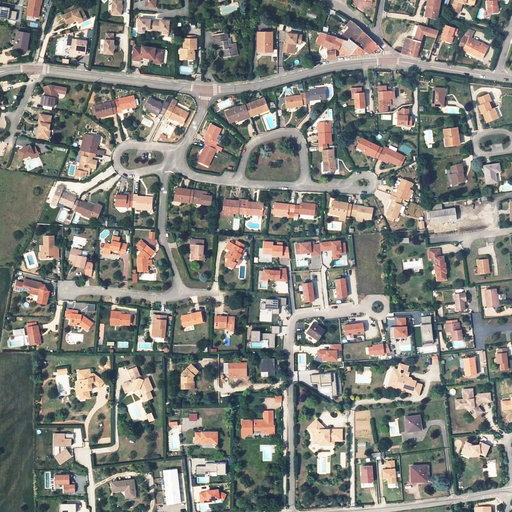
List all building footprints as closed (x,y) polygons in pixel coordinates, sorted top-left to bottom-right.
[(41,0),(29,0),(27,15),(38,17),(40,4),(41,4),(41,0)] [(122,1),(122,0),(114,0),(115,0),(114,0),(113,14),(123,15),(123,10),(124,10),(124,5),(123,5),(123,1),(122,1)] [(427,0),(426,5),(429,5),(427,16),(437,18),(440,0),(427,0)] [(487,7),(487,14),(497,13),(496,2),(498,2),(498,0),(487,0),(488,7),(487,7)] [(460,2),(459,7),(453,5),(451,10),(458,12),(462,3),(460,2)] [(10,8),(0,6),(0,13),(0,14),(0,17),(15,20),(17,11),(9,10),(10,8)] [(80,7),(62,16),(66,23),(76,18),(79,23),(87,20),(80,7)] [(137,29),(139,29),(154,30),(156,20),(149,20),(149,19),(144,19),(145,20),(143,20),(143,19),(138,19),(137,29)] [(160,20),(156,20),(154,30),(165,30),(169,31),(169,20),(165,20),(165,21),(163,21),(163,20),(160,20)] [(353,22),(350,20),(347,25),(349,27),(340,38),(347,40),(349,38),(358,45),(352,52),(355,54),(363,54),(366,51),(370,54),(378,46),(353,22)] [(435,38),(437,31),(417,25),(415,32),(412,40),(405,38),(401,53),(416,57),(420,43),(430,46),(429,48),(431,49),(432,46),(432,47),(435,38)] [(456,30),(445,25),(440,40),(449,43),(451,35),(453,35),(455,35),(456,30)] [(458,47),(481,58),(486,48),(470,40),(474,33),(467,30),(464,37),(463,37),(458,47)] [(15,48),(26,50),(29,33),(16,31),(15,37),(17,37),(15,48)] [(272,31),(258,31),(258,44),(262,44),(262,48),(265,51),(269,51),(272,48),(272,31)] [(114,40),(114,33),(107,32),(106,39),(105,39),(104,53),(114,54),(114,49),(115,50),(115,44),(114,44),(115,40),(114,40)] [(224,49),(222,49),(223,57),(237,54),(235,43),(231,44),(228,44),(227,37),(226,32),(213,35),(215,47),(221,46),(223,45),(224,49)] [(347,40),(340,38),(323,32),(321,32),(320,33),(316,43),(331,49),(330,51),(327,51),(328,58),(339,56),(351,54),(355,54),(352,52),(358,45),(349,38),(347,40)] [(302,35),(286,33),(285,42),(284,42),(283,52),(292,53),(293,43),(296,43),(297,40),(302,40),(302,35)] [(196,38),(181,38),(181,48),(179,48),(179,58),(187,58),(187,56),(194,56),(194,51),(193,50),(193,48),(196,48),(196,38)] [(85,55),(87,41),(73,39),(72,49),(77,50),(81,51),(81,54),(85,55)] [(140,56),(153,58),(159,59),(161,49),(153,48),(153,47),(142,45),(141,47),(133,46),(132,57),(140,58),(140,56)] [(48,85),(42,87),(45,92),(44,96),(42,95),(40,104),(52,107),(54,98),(53,98),(54,92),(55,93),(64,95),(65,88),(48,85)] [(380,111),(387,111),(387,99),(394,98),(394,91),(389,91),(389,87),(386,87),(386,86),(378,86),(380,111)] [(309,103),(309,101),(325,99),(324,88),(310,90),(310,92),(305,93),(306,104),(309,103)] [(352,94),(354,94),(355,99),(356,114),(365,113),(364,93),(361,93),(361,88),(352,88),(352,94)] [(442,106),(442,101),(443,101),(444,89),(433,88),(432,105),(442,106)] [(306,104),(305,93),(301,93),(301,95),(285,97),(286,108),(302,106),(302,104),(306,104)] [(478,98),(481,105),(488,102),(491,101),(488,94),(478,98)] [(133,96),(119,99),(120,101),(114,102),(117,113),(120,112),(120,110),(136,106),(133,96)] [(145,107),(150,110),(158,114),(159,112),(164,115),(167,109),(170,104),(165,101),(163,104),(150,97),(145,107)] [(245,105),(250,117),(268,110),(264,98),(245,105)] [(170,104),(167,109),(164,115),(168,117),(169,116),(182,123),(188,113),(174,106),(176,102),(173,100),(170,104)] [(96,114),(97,116),(108,114),(108,115),(117,113),(114,102),(114,101),(92,106),(94,115),(96,114)] [(487,117),(489,121),(498,118),(498,117),(494,108),(491,109),(488,102),(481,105),(478,106),(482,114),(483,113),(485,118),(487,117)] [(225,111),(230,123),(237,120),(243,117),(244,119),(250,117),(245,105),(239,107),(238,106),(225,111)] [(403,109),(398,112),(398,116),(397,116),(397,120),(397,125),(411,125),(411,119),(407,119),(407,116),(408,116),(408,109),(403,109)] [(37,136),(46,137),(47,130),(50,131),(52,116),(40,114),(38,123),(40,124),(39,128),(38,128),(37,136)] [(319,147),(327,146),(326,143),(331,143),(330,122),(318,123),(318,132),(319,132),(320,133),(318,133),(319,147)] [(205,137),(207,138),(204,144),(206,144),(214,148),(216,144),(214,143),(220,129),(211,124),(205,137)] [(443,147),(459,144),(457,128),(443,129),(445,138),(442,138),(443,147)] [(88,135),(87,138),(84,151),(85,151),(96,154),(96,150),(99,137),(88,135)] [(382,148),(361,138),(357,146),(364,149),(363,151),(363,152),(373,157),(374,156),(377,158),(382,148)] [(206,144),(198,161),(208,166),(216,149),(214,148),(206,144)] [(18,150),(22,159),(24,158),(29,155),(32,154),(34,158),(38,156),(34,148),(30,149),(28,145),(26,146),(23,148),(18,150)] [(323,161),(325,161),(325,171),(335,170),(335,160),(334,160),(333,150),(327,150),(327,146),(319,147),(319,151),(323,151),(323,161)] [(402,155),(390,150),(383,146),(382,148),(377,158),(387,163),(388,161),(398,165),(402,155)] [(95,157),(96,154),(85,151),(84,156),(81,156),(78,170),(76,169),(75,175),(82,177),(85,175),(86,171),(89,172),(90,167),(95,169),(97,161),(92,160),(92,157),(95,157)] [(483,165),(486,184),(496,182),(495,173),(500,172),(498,163),(483,165)] [(461,178),(464,177),(462,172),(463,171),(461,164),(451,167),(453,174),(450,175),(453,184),(462,182),(461,178)] [(396,193),(393,192),(391,195),(401,199),(405,200),(411,183),(402,179),(399,186),(396,193)] [(75,210),(79,201),(75,199),(76,197),(62,191),(64,187),(59,185),(51,204),(56,206),(58,201),(72,207),(71,209),(75,210)] [(192,202),(194,190),(176,188),(174,200),(188,202),(189,202),(192,202)] [(212,205),(213,195),(207,194),(207,192),(194,190),(192,202),(212,205)] [(130,195),(123,195),(116,194),(116,206),(129,207),(129,206),(133,207),(133,194),(130,194),(130,195)] [(146,198),(146,196),(138,196),(138,194),(133,194),(133,207),(136,207),(136,209),(151,210),(152,198),(146,198)] [(401,205),(399,204),(401,199),(391,195),(390,199),(392,200),(386,215),(396,219),(401,205)] [(231,200),(231,202),(224,201),(223,212),(233,213),(238,213),(238,212),(242,213),(243,199),(239,199),(239,201),(231,200)] [(256,204),(256,202),(248,202),(248,200),(243,199),(242,213),(247,213),(247,214),(262,215),(262,210),(263,204),(256,204)] [(330,213),(339,215),(345,216),(346,215),(350,215),(352,204),(340,202),(340,201),(333,200),(330,213)] [(82,202),(79,201),(75,210),(82,213),(91,217),(92,215),(99,218),(103,207),(97,205),(96,207),(83,201),(82,202)] [(293,217),(295,205),(290,205),(290,206),(288,206),(288,205),(275,203),(273,214),(287,215),(287,213),(289,213),(289,217),(293,217)] [(298,218),(298,213),(314,215),(315,204),(300,203),(300,206),(295,205),(293,217),(298,218)] [(350,215),(370,219),(372,208),(352,204),(350,215)] [(431,224),(456,220),(455,208),(429,212),(431,224)] [(44,235),(44,245),(44,248),(43,248),(43,252),(46,254),(54,254),(54,257),(59,257),(58,245),(54,245),(54,235),(44,235)] [(105,242),(103,252),(109,254),(111,248),(118,250),(118,252),(121,252),(125,251),(127,244),(119,242),(120,237),(113,236),(111,244),(105,242)] [(204,240),(191,239),(190,249),(194,249),(193,259),(204,260),(205,255),(203,255),(203,250),(204,240)] [(136,248),(141,252),(147,245),(142,241),(136,248)] [(236,262),(238,263),(240,259),(239,259),(241,254),(240,253),(242,249),(244,245),(237,241),(236,245),(230,242),(227,248),(232,251),(231,254),(230,254),(228,258),(229,258),(227,261),(228,265),(231,267),(234,266),(236,262)] [(340,241),(322,242),(323,250),(332,249),(333,259),(339,258),(338,253),(346,253),(344,243),(340,243),(340,241)] [(273,243),(264,242),(264,248),(268,249),(268,253),(272,254),(272,255),(282,256),(282,257),(289,257),(288,247),(282,247),(282,246),(273,246),(273,243)] [(313,242),(295,244),(296,254),(311,252),(311,256),(321,254),(320,251),(319,244),(313,245),(313,242)] [(138,256),(138,271),(148,270),(148,269),(148,264),(148,258),(154,251),(147,245),(141,252),(138,256)] [(436,271),(436,278),(446,277),(445,270),(446,270),(445,261),(444,261),(443,255),(440,255),(439,248),(429,249),(430,257),(434,256),(435,262),(433,262),(434,272),(436,271)] [(75,251),(71,250),(69,260),(77,261),(75,266),(84,268),(84,266),(86,266),(85,273),(89,274),(92,263),(85,261),(86,258),(80,257),(81,251),(76,250),(75,251)] [(481,272),(488,271),(487,263),(490,263),(489,257),(479,259),(481,272)] [(280,270),(264,269),(263,279),(268,280),(268,278),(276,279),(279,279),(279,280),(284,281),(287,281),(286,268),(280,268),(280,270)] [(347,296),(346,290),(347,290),(347,284),(345,285),(344,278),(335,279),(337,297),(347,296)] [(17,281),(15,289),(22,291),(22,289),(28,291),(28,292),(38,295),(37,302),(46,304),(49,291),(48,291),(45,286),(46,285),(41,284),(42,283),(34,281),(32,283),(29,282),(29,280),(25,279),(24,282),(17,281)] [(314,300),(314,295),(315,295),(314,287),(313,288),(312,282),(302,284),(305,301),(314,300)] [(485,289),(487,306),(496,305),(495,298),(496,298),(496,294),(495,288),(485,289)] [(465,292),(454,294),(456,310),(465,309),(464,301),(463,298),(466,298),(465,292)] [(266,303),(261,303),(260,309),(265,309),(266,308),(272,309),(272,314),(279,314),(279,309),(278,309),(278,305),(280,305),(286,306),(286,298),(278,297),(278,300),(266,299),(266,303)] [(79,324),(87,330),(93,323),(84,316),(83,318),(81,317),(82,314),(78,314),(78,311),(68,309),(67,317),(70,318),(69,323),(76,324),(77,322),(79,322),(79,324)] [(130,314),(124,314),(121,314),(121,312),(112,311),(111,324),(120,325),(120,324),(129,324),(130,314)] [(191,314),(191,316),(182,317),(183,327),(193,325),(193,324),(202,322),(200,312),(191,314)] [(158,319),(156,319),(154,336),(164,338),(166,316),(158,315),(158,319)] [(430,315),(420,317),(423,340),(432,339),(430,315)] [(226,317),(220,316),(219,326),(226,327),(226,328),(230,328),(234,329),(234,319),(226,319),(226,317)] [(397,326),(391,327),(391,331),(389,331),(390,338),(395,338),(395,336),(407,336),(406,326),(405,326),(405,317),(396,318),(397,326)] [(325,330),(313,322),(306,333),(318,341),(325,330)] [(362,323),(357,323),(357,322),(349,323),(349,324),(344,325),(346,334),(363,332),(362,323)] [(459,330),(458,323),(445,324),(446,332),(451,331),(452,340),(462,339),(460,330),(459,330)] [(39,344),(38,333),(40,333),(38,325),(37,326),(28,327),(29,334),(30,345),(39,344)] [(25,328),(15,329),(16,336),(23,335),(24,336),(25,345),(30,344),(30,345),(29,334),(26,335),(25,328)] [(260,330),(251,330),(251,341),(260,341),(260,339),(269,339),(269,347),(275,347),(275,336),(269,335),(269,333),(260,333),(260,330)] [(373,346),(368,347),(369,354),(373,353),(374,354),(383,353),(383,352),(390,351),(387,343),(382,344),(382,343),(372,345),(373,346)] [(331,350),(318,350),(318,357),(322,357),(322,360),(336,359),(336,349),(342,349),(341,344),(331,344),(331,350)] [(506,357),(505,353),(507,353),(506,349),(497,350),(497,353),(496,353),(496,358),(497,363),(500,362),(506,362),(506,357)] [(474,357),(463,359),(465,375),(474,374),(473,365),(475,365),(474,357)] [(275,358),(261,358),(261,371),(268,371),(268,375),(275,375),(275,358)] [(191,364),(182,374),(182,388),(191,388),(191,381),(193,381),(193,376),(194,375),(198,370),(191,364)] [(408,390),(412,392),(412,393),(412,394),(419,396),(422,385),(416,383),(416,381),(412,380),(412,378),(408,377),(405,376),(406,374),(408,366),(399,364),(398,370),(394,369),(393,374),(395,374),(394,377),(392,378),(391,384),(395,385),(398,384),(406,387),(407,388),(408,389),(408,390)] [(122,385),(125,390),(130,388),(134,390),(135,391),(136,388),(139,390),(141,394),(142,393),(143,396),(142,398),(144,401),(153,398),(149,390),(153,389),(148,378),(143,380),(141,379),(142,377),(140,376),(136,367),(128,371),(132,380),(134,381),(132,384),(128,382),(122,385)] [(412,393),(412,392),(408,390),(408,389),(407,388),(406,387),(398,384),(395,385),(391,384),(392,378),(394,377),(395,374),(393,374),(394,369),(393,368),(387,386),(396,389),(396,388),(412,393)] [(91,374),(91,371),(85,372),(84,370),(78,371),(79,376),(80,377),(80,380),(78,380),(76,383),(77,388),(80,387),(81,395),(85,394),(86,398),(91,398),(90,390),(89,390),(88,390),(88,388),(90,386),(92,386),(92,381),(99,386),(103,380),(94,373),(91,374)] [(335,372),(310,374),(311,382),(312,382),(318,382),(318,383),(321,383),(331,382),(331,385),(332,391),(337,391),(335,372)] [(472,389),(463,389),(463,399),(456,400),(456,408),(466,408),(469,412),(472,410),(477,418),(482,414),(477,407),(480,404),(491,403),(491,395),(479,396),(479,397),(475,398),(473,398),(472,389)] [(511,401),(502,402),(502,410),(511,409),(511,408),(511,397),(511,398),(511,401)] [(474,420),(477,418),(472,410),(469,412),(474,420)] [(253,434),(253,429),(254,429),(255,430),(268,430),(268,429),(270,429),(270,434),(273,438),(275,438),(275,425),(272,425),(272,423),(271,421),(273,420),(272,411),(264,412),(264,420),(254,420),(255,425),(253,425),(252,420),(243,420),(243,434),(253,434)] [(405,417),(407,431),(419,430),(418,424),(420,424),(420,422),(419,415),(405,417)] [(314,433),(313,434),(313,442),(319,442),(319,441),(329,441),(329,438),(332,438),(333,439),(333,440),(342,440),(342,429),(329,429),(329,427),(326,427),(325,427),(323,429),(321,427),(321,426),(322,424),(315,418),(308,427),(314,433)] [(195,433),(196,442),(202,442),(202,443),(217,443),(217,432),(202,432),(202,433),(195,433)] [(74,434),(54,433),(54,445),(60,445),(60,453),(55,456),(60,463),(71,456),(66,448),(65,448),(65,445),(71,446),(71,439),(74,439),(74,434)] [(469,448),(471,445),(465,442),(462,451),(470,454),(478,453),(479,453),(484,456),(489,446),(479,442),(478,445),(474,446),(469,448)] [(387,469),(382,469),(383,478),(386,478),(386,477),(388,477),(388,478),(388,483),(395,483),(394,461),(387,461),(387,469)] [(205,466),(196,466),(196,475),(205,474),(205,472),(217,472),(217,474),(226,474),(225,463),(205,463),(205,466)] [(420,478),(426,478),(425,465),(411,466),(411,481),(420,480),(420,478)] [(371,466),(361,467),(361,475),(362,482),(373,481),(371,466)] [(164,476),(167,504),(181,503),(177,469),(164,470),(164,476)] [(69,474),(55,475),(55,485),(64,484),(64,492),(75,492),(75,484),(69,484),(69,474)] [(126,497),(136,497),(135,485),(131,486),(130,484),(132,484),(132,480),(112,482),(113,491),(125,490),(126,497)] [(206,492),(200,493),(201,502),(208,502),(207,500),(221,499),(223,500),(226,494),(220,492),(218,492),(218,490),(206,491),(206,492)] [(78,503),(62,503),(62,510),(68,510),(67,511),(75,511),(76,510),(78,510),(78,503)]
